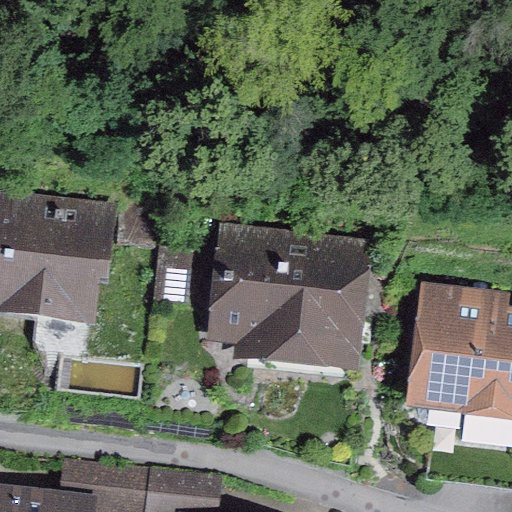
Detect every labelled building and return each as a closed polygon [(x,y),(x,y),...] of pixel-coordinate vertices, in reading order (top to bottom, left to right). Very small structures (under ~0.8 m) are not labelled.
[(0,292),(0,305),(84,314),(89,263),(98,264),(102,217),(10,208),(8,226),(0,225),(0,287),(1,287),(0,292)] [(179,244),(159,242),(154,302),(186,305),(191,248),(179,247),(179,244)] [(232,242),(224,321),(251,324),(248,348),(346,359),(357,263),(318,259),(319,252),(232,242)] [(511,313),(500,312),(501,306),(435,298),(422,402),(469,408),(466,427),(472,435),(506,439),(511,435),(511,313)] [(87,511),(88,509),(0,499),(0,511),(87,511)]
